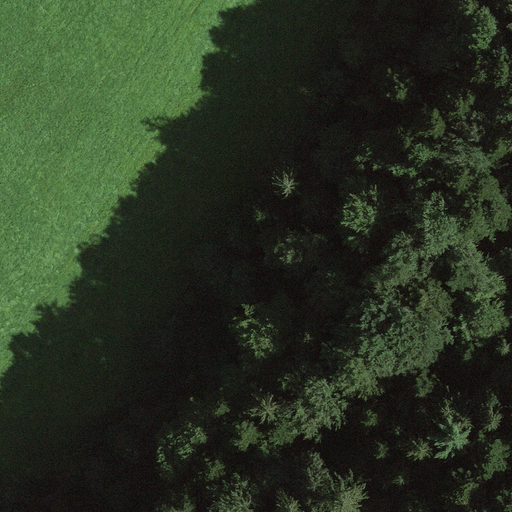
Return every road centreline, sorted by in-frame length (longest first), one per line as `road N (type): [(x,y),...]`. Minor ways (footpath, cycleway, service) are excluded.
road 1 (track): [(306,436),(473,160),(511,77)]
road 2 (track): [(209,511),(336,412),(511,242)]
